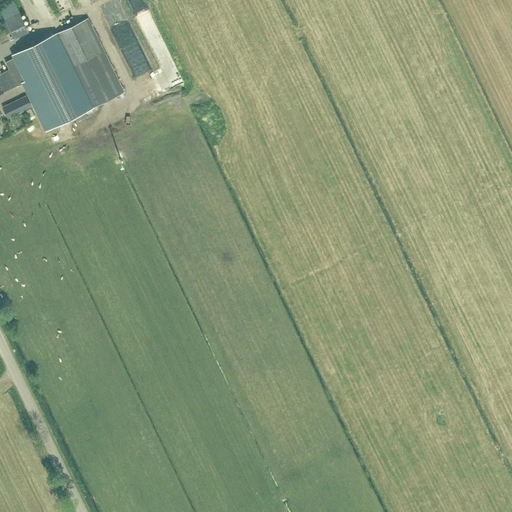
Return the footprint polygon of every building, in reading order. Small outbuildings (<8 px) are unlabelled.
[(28,32),(19,12),(14,2),(0,9),(0,10),(4,19),(5,19),(14,38),(28,32)] [(119,3),(99,10),(102,19),(122,12),(119,3)] [(147,72),(124,12),(102,20),(111,43),(116,41),(130,78),(147,72)] [(87,19),(56,33),(92,107),(122,93),(87,19)] [(92,107),(56,33),(13,54),(14,57),(5,61),(8,68),(16,85),(17,86),(23,83),(46,129),(92,107)] [(8,68),(0,71),(0,87),(2,92),(16,85),(8,68)] [(25,94),(1,106),(6,117),(30,106),(25,94)]
